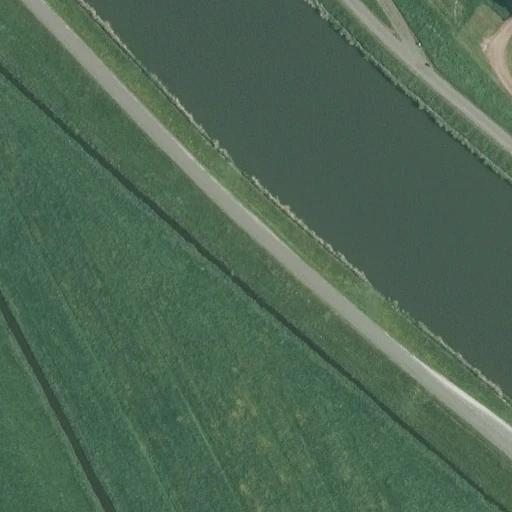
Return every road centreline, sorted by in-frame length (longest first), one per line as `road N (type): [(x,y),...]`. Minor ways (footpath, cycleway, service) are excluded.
road 1 (tertiary): [(511,442),(249,215),(36,0)]
road 2 (unclassified): [(511,148),(348,0)]
